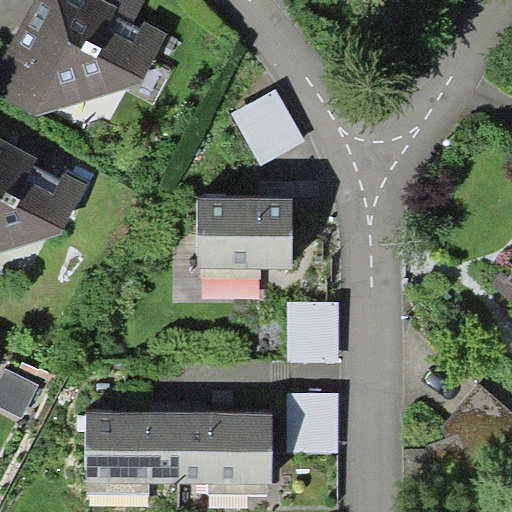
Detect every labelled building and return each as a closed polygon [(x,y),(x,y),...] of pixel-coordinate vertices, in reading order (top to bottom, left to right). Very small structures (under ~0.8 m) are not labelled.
[(164,28),(104,0),(28,0),(0,60),(0,94),(35,111),(140,78),(164,28)] [(81,180),(0,143),(0,248),(59,231),(81,180)] [(280,193),(191,192),(190,270),(279,270),(280,193)] [(511,249),(480,279),(511,313),(511,249)] [(339,301),(285,299),(283,361),(337,363),(339,301)] [(341,395),(285,395),(285,458),(341,458),(341,395)] [(265,403),(76,407),(78,482),(267,479),(265,403)]
